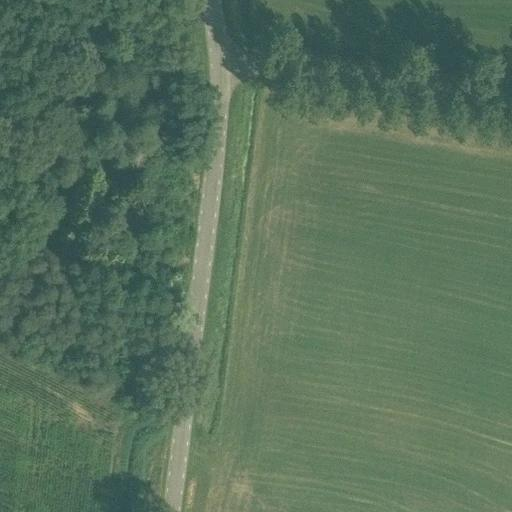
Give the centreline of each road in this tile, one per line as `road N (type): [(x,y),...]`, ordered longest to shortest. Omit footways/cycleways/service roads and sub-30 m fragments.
road 1 (unclassified): [(171,511),(203,266),(217,64)]
road 2 (unclassified): [(511,103),(263,63),(217,64)]
